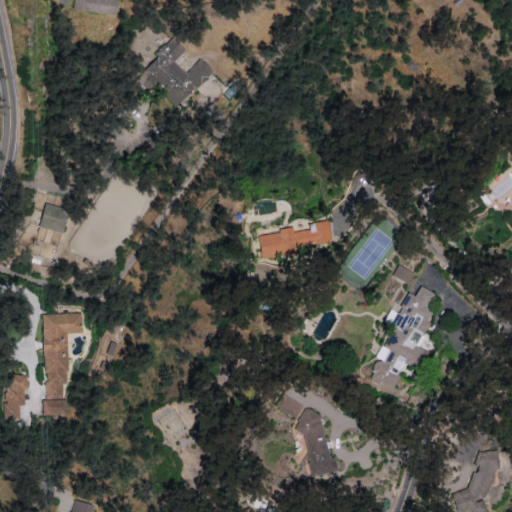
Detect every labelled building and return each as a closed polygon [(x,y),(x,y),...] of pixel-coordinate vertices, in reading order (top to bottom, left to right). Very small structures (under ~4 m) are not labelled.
[(71,0),(71,9),(114,15),(115,0),(71,0)] [(198,58),(184,72),(172,60),(183,50),(170,37),(154,53),(157,56),(139,73),(175,109),(205,79),(212,86),(219,79),(198,58)] [(61,233),(67,209),(43,203),(37,227),(61,233)] [(330,241),(327,219),(312,221),(313,229),(291,231),(290,229),(255,234),(258,258),(296,253),(295,246),(330,241)] [(391,276),(407,282),(411,271),(395,265),(391,276)] [(415,345),(433,312),(425,308),(433,293),(419,285),(413,295),(407,292),(395,312),(400,315),(376,357),(377,358),(368,375),(390,387),(403,363),(416,370),(426,351),(415,345)] [(41,314),(44,398),(62,398),(62,383),(67,383),(65,333),(80,333),(80,313),(41,314)] [(24,405),(23,374),(6,375),(7,418),(19,417),(18,405),(24,405)] [(294,419),(301,406),(281,393),(273,406),(294,419)] [(41,415),(65,414),(65,399),(41,399),(41,415)] [(335,469),(333,457),(326,454),(319,415),(302,407),(292,430),(301,434),(303,443),(294,444),(296,454),(294,459),(306,464),(308,474),(335,469)] [(454,511),(482,511),(482,505),(496,459),(496,450),(476,451),(472,463),(470,471),(464,491),(453,491),(454,511)]
